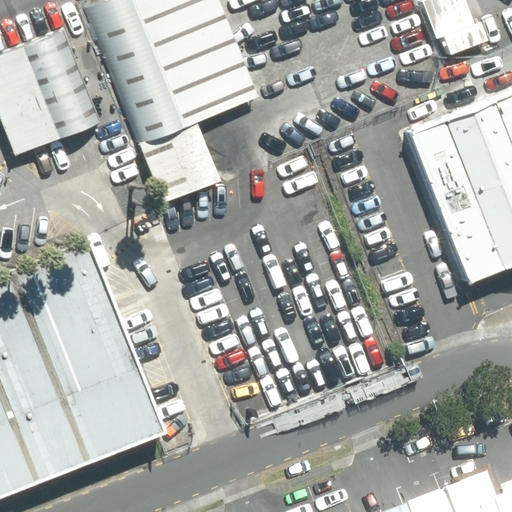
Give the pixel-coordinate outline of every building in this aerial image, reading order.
[(203,0),(109,0),(84,9),(157,212),(232,185),(207,114),(241,102),(203,0)] [(463,0),(421,0),(436,36),(441,34),(449,53),(488,37),(478,12),(469,16),(463,0)] [(72,23),(0,49),(0,141),(4,152),(105,115),(72,23)] [(511,84),(389,132),(440,275),(511,248),(511,84)] [(0,487),(153,428),(81,243),(0,274),(0,487)] [(406,511),(496,511),(491,498),(481,469),(402,501),(406,511)] [(511,511),(511,490),(491,498),(496,511),(511,511)] [(406,511),(402,501),(373,511),(406,511)]
